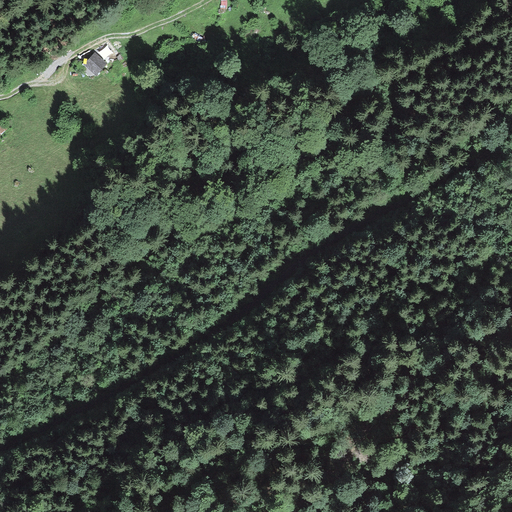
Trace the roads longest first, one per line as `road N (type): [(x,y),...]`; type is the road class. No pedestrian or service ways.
road 1 (track): [(0,448),(168,361),(327,240),(511,137)]
road 2 (track): [(206,0),(74,50),(55,76),(0,95)]
